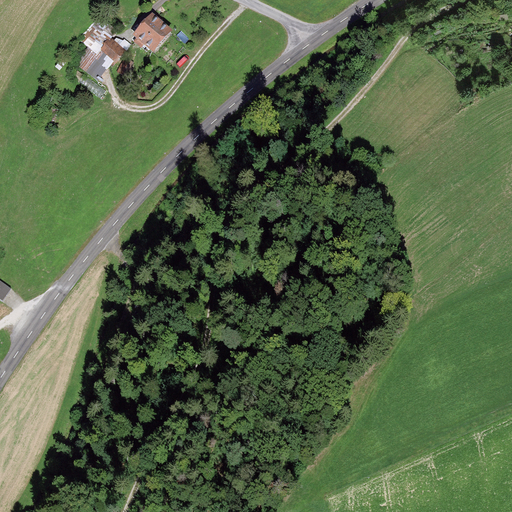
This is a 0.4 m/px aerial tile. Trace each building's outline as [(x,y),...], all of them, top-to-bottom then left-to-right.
[(152,14),(133,36),(136,38),(133,42),(141,48),(143,46),(153,54),(172,31),(152,14)] [(76,64),(98,82),(111,66),(113,66),(131,45),(125,40),(123,41),(116,38),(114,42),(111,39),(114,36),(98,23),(83,42),(89,47),(76,64)] [(125,57),(117,72),(129,78),(134,68),(132,67),(134,62),(125,57)] [(46,109),(39,125),(48,129),(56,113),(46,109)] [(0,281),(0,298),(3,301),(11,288),(0,281)]
